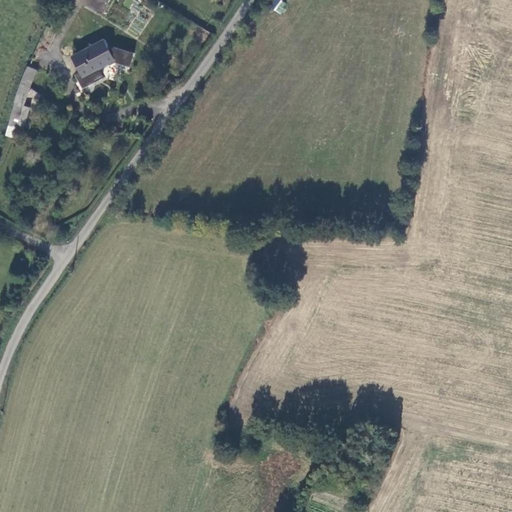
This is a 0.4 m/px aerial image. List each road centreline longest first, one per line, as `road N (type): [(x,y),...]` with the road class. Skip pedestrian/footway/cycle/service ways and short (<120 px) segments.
road 1 (unclassified): [(66,258),(258,0)]
road 2 (unclassified): [(0,375),(17,331),(66,258)]
